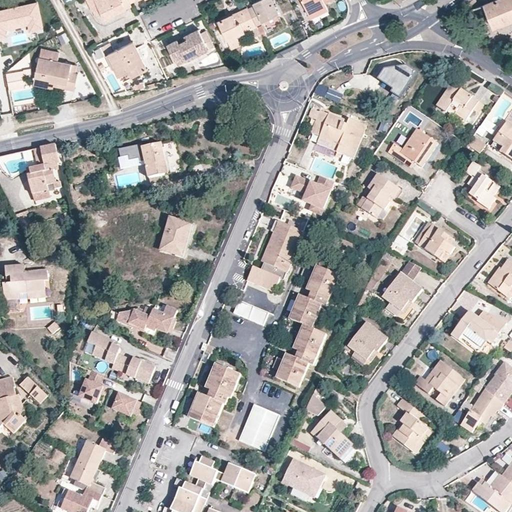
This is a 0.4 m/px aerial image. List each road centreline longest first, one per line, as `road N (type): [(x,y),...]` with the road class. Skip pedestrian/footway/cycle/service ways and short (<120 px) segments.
road 1 (residential): [(120,511),(282,130)]
road 2 (residential): [(381,480),(369,401),(491,239)]
road 3 (unknown): [(205,313),(260,353),(252,398),(236,432),(222,441),(162,413)]
road 4 (tertiary): [(224,84),(125,118),(0,146)]
road 5 (residential): [(381,480),(428,479),(511,431)]
